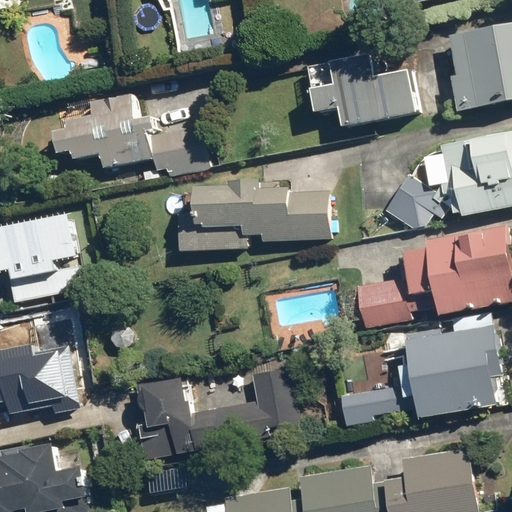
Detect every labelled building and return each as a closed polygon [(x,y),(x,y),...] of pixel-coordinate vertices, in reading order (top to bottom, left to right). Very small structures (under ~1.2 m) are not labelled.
[(511,25),(453,37),(462,85),(457,86),(462,112),(511,102),(511,25)] [(377,54),(311,66),(320,112),(344,108),(348,127),(421,113),(413,71),(382,77),(377,54)] [(96,103),(98,116),(73,121),(74,129),(59,132),(63,155),(78,152),(80,160),(106,155),(109,170),(159,160),(161,172),(173,170),(174,178),(213,171),(206,128),(154,137),(154,132),(162,131),(159,117),(146,119),(141,94),(96,103)] [(511,132),(444,145),(457,215),(466,213),(467,217),(511,208),(511,132)] [(447,200),(410,176),(387,210),(415,228),(430,225),(437,215),(446,220),(454,207),(446,202),(447,200)] [(235,187),(199,188),(200,215),(184,216),(185,252),(252,250),(252,235),(268,235),(269,242),(334,240),(332,191),(294,192),(294,189),(281,189),(281,184),(266,184),(266,181),(235,181),(235,187)] [(75,215),(0,230),(0,272),(0,274),(15,272),(21,303),(90,290),(85,266),(63,270),(61,262),(83,257),(75,215)] [(413,277),(362,286),(370,328),(418,320),(416,310),(443,305),(445,315),(511,302),(511,226),(511,224),(430,239),(432,249),(408,253),(413,277)] [(411,340),(415,364),(402,367),(405,387),(346,397),(351,427),(379,422),(378,416),(424,408),(426,418),(503,405),(498,377),(507,376),(496,312),(455,319),(457,332),(411,340)] [(0,409),(12,407),(15,423),(87,408),(75,349),(38,356),(36,344),(0,351),(0,409)] [(263,403),(193,415),(187,380),(150,387),(156,422),(140,425),(147,462),(276,439),(274,428),(305,423),(295,369),(258,376),(263,403)] [(0,460),(0,511),(82,511),(83,511),(96,509),(89,470),(68,474),(61,440),(3,450),(4,459),(0,460)] [(308,499),(295,502),(293,488),(232,499),(233,504),(217,507),(217,511),(484,511),(472,447),(407,459),(411,478),(378,484),(375,466),(305,479),(308,499)] [(197,471),(164,475),(167,494),(199,489),(197,471)]
